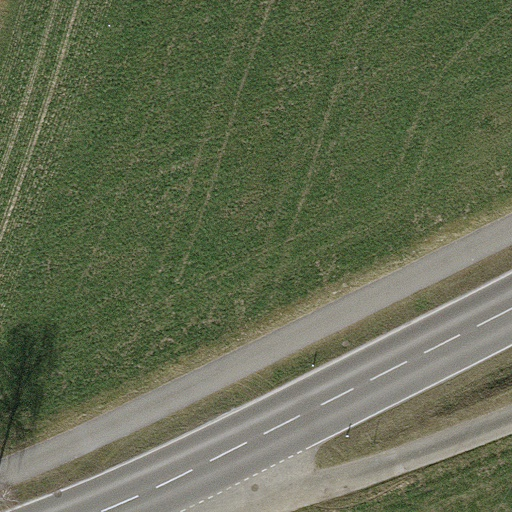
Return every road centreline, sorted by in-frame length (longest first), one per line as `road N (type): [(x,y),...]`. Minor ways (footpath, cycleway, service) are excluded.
road 1 (primary): [(511,315),(125,511)]
road 2 (track): [(151,503),(287,502),(511,422)]
